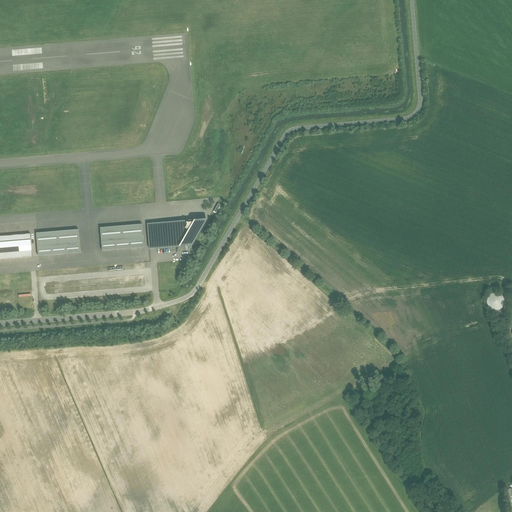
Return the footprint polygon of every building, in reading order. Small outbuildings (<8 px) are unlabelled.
[(205,219),(147,223),(149,249),(190,245),(205,219)] [(142,224),(100,227),(102,251),(144,247),(142,224)] [(78,229),(36,233),(38,256),(80,252),(78,229)] [(30,233),(0,236),(0,259),(29,257),(32,257),(32,256),(30,233)] [(487,300),(487,302),(487,304),(488,306),(489,307),(490,309),(492,309),(494,310),(496,310),(497,310),(499,309),(501,309),(502,307),(503,306),(504,304),(504,302),(504,300),(504,298),(503,297),(502,295),(501,294),(499,293),(497,292),(495,292),(494,292),(492,293),(490,294),(489,295),(488,297),(487,299),(487,300)]
